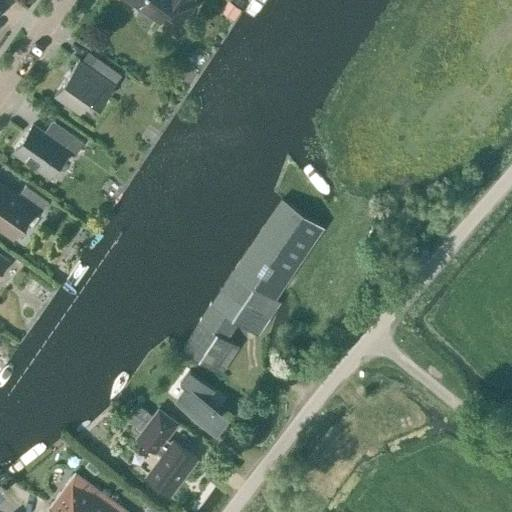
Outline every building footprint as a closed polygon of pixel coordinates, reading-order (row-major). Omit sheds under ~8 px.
[(130,0),(136,4),(137,7),(143,11),(145,11),(159,20),(166,10),(182,21),(194,4),(190,1),(189,0),(130,0)] [(121,73),(88,51),(81,61),(78,59),(53,93),(79,111),(91,94),(101,101),(121,73)] [(61,145),(31,124),(13,150),(48,175),(66,150),(73,155),(83,141),(71,132),(61,145)] [(17,196),(0,184),(0,228),(12,237),(33,208),(39,213),(48,201),(25,184),(17,196)] [(280,198),(221,288),(269,318),(280,300),(275,297),(322,225),(280,198)] [(221,288),(212,302),(238,319),(260,333),(269,318),(221,288)] [(212,302),(201,319),(227,336),(238,319),(212,302)] [(227,336),(201,319),(182,347),(221,371),(239,344),(227,336)] [(179,383),(187,389),(178,401),(210,425),(220,412),(206,401),(214,389),(189,370),(179,383)] [(136,404),(125,418),(133,424),(142,431),(152,416),(136,404)] [(133,424),(130,429),(138,435),(136,437),(155,451),(161,455),(145,476),(169,494),(196,457),(172,440),(171,442),(165,438),(176,423),(158,409),(152,416),(142,431),(133,424)] [(128,511),(75,472),(48,508),(51,510),(49,511),(128,511)]
